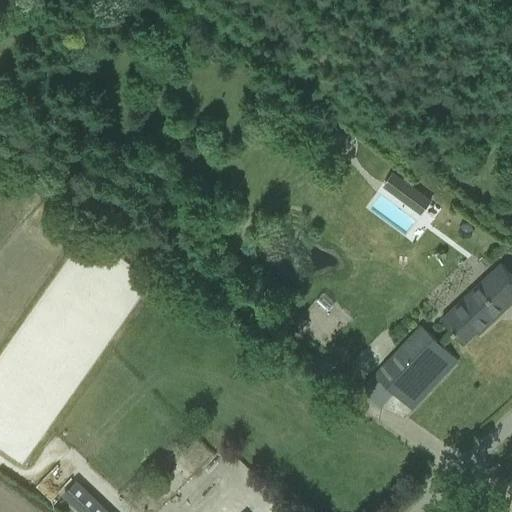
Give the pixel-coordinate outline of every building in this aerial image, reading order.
[(448,200),(445,204),(422,183),(413,193),(449,226),(462,212),(448,200)] [(511,274),(501,263),(440,320),(449,329),(463,343),(498,310),(501,313),(511,302),(511,274)] [(458,361),(443,347),(420,326),(373,376),(361,391),(380,407),(394,391),(412,409),(458,361)] [(299,380),(289,391),(306,406),(315,394),(299,380)] [(42,447),(31,460),(42,469),(53,456),(42,447)] [(165,459),(155,469),(165,478),(175,467),(165,459)] [(79,511),(110,511),(90,492),(77,480),(62,495),(79,511)]
